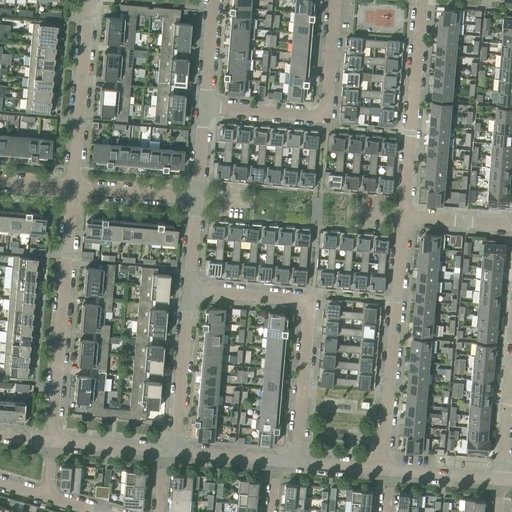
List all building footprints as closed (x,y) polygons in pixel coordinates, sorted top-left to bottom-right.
[(231,6),(231,7),(251,8),(252,0),(233,0),(233,6),(231,6)] [(296,0),(295,12),(316,14),(316,13),(314,13),(315,3),(312,3),(311,0),(296,0)] [(146,15),(147,6),(120,4),(119,13),(123,13),(123,18),(136,19),(136,14),(146,15)] [(180,9),(153,7),(152,16),(163,17),(162,22),(175,23),(176,18),(180,18),(180,9)] [(250,19),(251,8),(231,7),(230,12),(232,13),(232,17),(250,19)] [(464,10),(444,9),(444,14),(441,14),(440,22),(458,24),(463,24),(464,10)] [(47,10),(47,12),(47,18),(60,19),(61,11),(47,10)] [(315,20),(316,14),(295,12),(294,22),(313,24),(314,19),(315,20)] [(135,32),(136,19),(123,18),(108,17),(108,16),(107,16),(106,29),(135,32)] [(502,32),(504,32),(504,31),(511,31),(511,16),(510,16),(508,16),(507,16),(506,16),(505,19),(503,19),(502,32)] [(255,19),(250,19),(232,17),(231,27),(250,29),(254,29),(255,19)] [(32,23),(31,34),(56,36),(56,37),(59,37),(60,30),(57,30),(57,25),(46,24),(46,21),(40,20),(39,24),(32,23)] [(190,24),(175,23),(162,22),(161,34),(190,37),(191,23),(190,23),(190,24)] [(313,34),(313,24),(294,22),(294,32),(313,34)] [(457,34),(458,24),(440,22),(439,33),(457,34)] [(249,39),(250,29),(231,27),(230,37),(249,39)] [(133,50),(135,32),(106,29),(105,43),(106,43),(106,42),(121,43),(120,49),(133,50)] [(511,31),(504,31),(504,32),(503,43),(511,44),(511,31)] [(312,44),(313,34),(294,32),(293,43),(312,44)] [(456,45),(457,34),(439,33),(438,44),(456,45)] [(56,41),(56,37),(56,36),(31,34),(31,45),(55,47),(58,48),(59,41),(56,41)] [(188,50),(190,37),(161,34),(160,52),(173,53),(173,48),(188,49),(188,50)] [(248,49),(249,39),(230,37),(229,47),(248,49)] [(364,47),(374,48),(375,40),(347,38),(346,38),(346,45),(348,45),(348,53),(345,52),(345,55),(374,57),(363,56),(364,47)] [(403,43),(375,40),(374,48),(385,49),(384,58),(374,57),(403,60),(403,57),(400,57),(401,49),(403,50),(404,43),(403,43)] [(311,54),(312,44),(293,43),(292,53),(311,54)] [(511,44),(503,43),(502,55),(511,56),(511,44)] [(455,56),(456,45),(438,44),(437,54),(455,56)] [(55,52),(55,47),(31,45),(30,56),(54,58),(57,58),(58,52),(55,52)] [(252,49),(248,49),(229,47),(228,58),(247,59),(251,60),(252,49)] [(132,68),(133,50),(120,49),(120,54),(105,53),(105,52),(104,52),(103,65),(132,68)] [(134,63),(146,63),(146,49),(133,49),(134,63)] [(172,59),(173,53),(160,52),(158,70),(187,72),(188,59),(187,59),(187,60),(172,59)] [(310,65),(311,54),(292,53),(291,63),(310,65)] [(454,67),(455,56),(437,54),(436,65),(454,67)] [(363,63),(373,64),(374,57),(345,55),(344,62),(347,62),(346,69),(344,69),(343,72),(372,74),(362,73),(363,63)] [(511,56),(502,55),(501,67),(511,68),(511,56)] [(54,63),(54,58),(30,56),(29,66),(53,68),(53,69),(56,69),(57,63),(54,63)] [(402,67),(403,60),(374,57),(373,64),(384,65),(383,75),(372,74),(401,77),(401,74),(399,74),(399,66),(402,67)] [(246,69),(247,59),(228,58),(227,68),(246,69)] [(309,75),(310,65),(291,63),(290,73),(309,75)] [(130,86),(132,68),(103,65),(102,79),(103,79),(103,78),(118,79),(117,85),(130,86)] [(453,77),(454,67),(436,65),(435,76),(453,77)] [(53,73),(53,69),(53,68),(29,66),(28,77),(52,79),(52,80),(55,80),(56,74),(53,73)] [(511,68),(501,67),(500,79),(511,80),(511,68)] [(245,80),(246,69),(227,68),(227,72),(225,72),(225,78),(245,80)] [(185,86),(187,72),(158,70),(157,88),(169,89),(170,83),(185,85),(185,86)] [(372,81),(372,74),(343,72),(343,78),(345,78),(345,86),(342,86),(342,88),(371,91),(360,90),(361,80),(372,81)] [(309,79),(309,75),(290,73),(289,83),(310,85),(310,79),(309,79)] [(401,83),(401,77),(372,74),(372,81),(382,82),(381,91),(371,91),(400,93),(400,91),(397,91),(398,83),(401,83)] [(452,88),(453,77),(435,76),(434,87),(452,88)] [(52,84),(52,80),(52,79),(28,77),(27,88),(52,90),(51,90),(55,91),(55,84),(52,84)] [(249,80),(245,80),(225,78),(226,78),(225,89),(229,89),(229,93),(244,94),(245,88),(249,88),(249,80)] [(511,80),(500,79),(499,91),(511,92),(511,80)] [(310,86),(310,85),(289,83),(288,98),(303,99),(304,95),(307,96),(308,85),(310,86)] [(129,104),(130,86),(117,85),(117,90),(102,89),(102,88),(101,88),(100,101),(129,104)] [(451,100),(452,88),(434,87),(433,98),(451,100)] [(51,95),(51,90),(52,90),(27,88),(26,99),(51,101),(54,101),(54,95),(51,95)] [(169,95),(169,89),(157,88),(155,106),(183,108),(185,95),(184,95),(184,96),(169,95)] [(370,98),(371,91),(342,88),(341,95),(344,95),(343,103),(341,103),(341,105),(369,108),(369,107),(359,106),(360,97),(370,98)] [(511,104),(511,92),(499,91),(493,90),(492,103),(511,104)] [(399,100),(400,93),(371,91),(370,98),(381,99),(380,108),(369,107),(369,108),(398,110),(399,108),(396,107),(397,100),(399,100)] [(50,106),(51,101),(26,99),(25,110),(32,110),(32,114),(38,114),(39,111),(53,112),(53,106),(50,106)] [(127,121),(129,104),(100,101),(99,114),(100,114),(115,115),(114,120),(110,120),(110,121),(128,122),(128,121),(127,121)] [(433,103),(432,114),(450,116),(451,104),(433,103)] [(369,115),(369,108),(341,105),(340,112),(343,112),(342,123),(357,124),(358,114),(369,115)] [(182,121),(183,108),(155,106),(154,124),(153,123),(153,124),(170,126),(170,125),(166,125),(167,119),(182,121)] [(511,108),(497,107),(496,119),(496,120),(511,120),(511,108)] [(398,117),(398,110),(369,108),(369,115),(379,115),(378,126),(394,127),(395,116),(398,117)] [(449,126),(450,116),(432,114),(431,125),(449,126)] [(511,120),(496,120),(496,119),(494,119),(493,131),(511,132),(511,120)] [(231,153),(234,124),(227,123),(227,126),(216,125),(215,141),(225,142),(224,152),(231,153)] [(248,154),(250,125),(244,125),(244,127),(236,127),(236,124),(234,124),(231,153),(232,153),(232,142),(242,143),(241,154),(248,154)] [(265,156),(267,127),(261,126),(261,129),(253,128),(253,126),(250,125),(248,154),(249,144),(259,145),(258,155),(265,156)] [(448,137),(449,126),(431,125),(430,136),(448,137)] [(281,157),(284,128),(277,128),(277,130),(269,130),(269,128),(270,127),(267,127),(265,156),(266,145),(275,146),(274,156),(281,157)] [(298,158),(301,130),(294,129),(294,132),(286,131),(286,128),(284,128),(281,157),(282,157),(283,147),(292,147),(291,158),(298,158)] [(303,130),(301,130),(298,158),(298,159),(299,148),(309,149),(308,159),(315,160),(318,132),(318,131),(311,130),(311,133),(303,132),(303,130)] [(511,132),(493,131),(492,143),(511,145),(511,132)] [(343,162),(345,134),(339,133),(339,136),(328,135),(327,151),(337,151),(336,162),(343,162)] [(360,164),(362,135),(356,134),(356,137),(348,136),(348,134),(345,134),(343,162),(344,152),(354,153),(353,163),(360,164)] [(376,165),(379,136),(372,136),(372,138),(364,138),(365,135),(362,135),(360,164),(361,153),(370,154),(369,165),(376,165)] [(15,156),(17,137),(6,136),(5,155),(15,156)] [(381,137),(379,136),(376,165),(377,165),(378,155),(387,156),(386,166),(393,167),(396,138),(389,137),(389,140),(381,139),(381,137)] [(447,148),(448,137),(430,136),(429,146),(447,148)] [(25,156),(27,138),(17,137),(15,156),(25,156)] [(35,159),(37,138),(27,138),(25,156),(30,157),(29,158),(35,159)] [(52,140),(37,138),(35,159),(36,159),(36,157),(46,158),(46,155),(50,155),(52,140)] [(106,165),(108,145),(93,143),(92,158),(96,159),(95,162),(106,163),(105,165),(106,165)] [(511,152),(511,145),(492,143),(491,155),(511,157),(511,152)] [(116,164),(118,145),(108,145),(106,165),(112,165),(112,164),(116,164)] [(127,165),(128,146),(118,145),(116,164),(127,165)] [(137,166),(138,147),(128,146),(127,165),(137,166)] [(446,159),(447,148),(429,146),(428,157),(446,159)] [(147,167),(148,148),(138,147),(137,166),(147,167)] [(157,168),(158,149),(148,148),(147,167),(157,168)] [(167,170),(169,150),(158,149),(157,168),(161,168),(161,170),(167,170)] [(183,151),(169,150),(167,170),(168,169),(178,169),(178,166),(182,166),(183,151)] [(229,182),(231,153),(224,152),(223,163),(213,162),(212,178),(223,179),(222,181),(229,182)] [(245,183),(248,154),(241,154),(240,164),(231,163),(232,153),(231,153),(229,182),(231,182),(231,179),(239,180),(239,183),(245,183)] [(262,185),(265,156),(258,155),(257,166),(247,165),(248,154),(245,183),(248,183),(248,181),(256,181),(256,184),(262,185)] [(511,162),(511,157),(491,155),(490,167),(511,169),(511,165),(511,162)] [(279,186),(281,157),(274,156),(274,167),(264,166),(265,156),(262,185),(265,185),(265,182),(273,183),(272,185),(279,186)] [(296,187),(298,158),(291,158),(290,168),(281,168),(282,157),(281,157),(279,186),(282,186),(282,184),(290,184),(289,187),(296,187)] [(445,170),(446,159),(428,157),(427,168),(445,170)] [(313,188),(315,160),(308,159),(307,170),(298,169),(298,159),(298,158),(296,187),(298,188),(298,185),(306,186),(306,188),(313,189),(313,188)] [(340,191),(343,162),(336,162),(335,172),(325,171),(324,187),(334,188),(334,191),(340,191)] [(357,193),(360,164),(353,163),(352,174),(342,173),(343,162),(340,191),(343,192),(343,191),(343,189),(351,190),(351,192),(357,193)] [(374,194),(376,165),(369,165),(369,175),(359,174),(360,164),(357,193),(360,193),(360,190),(368,191),(367,194),(374,194)] [(391,195),(393,167),(386,166),(385,177),(376,176),(377,165),(376,165),(374,194),(376,194),(377,192),(384,192),(384,195),(391,196),(391,195)] [(511,176),(511,169),(490,167),(489,179),(509,181),(510,176),(511,176)] [(445,180),(445,170),(427,168),(427,179),(445,180)] [(444,191),(445,180),(427,179),(426,190),(444,191)] [(509,186),(509,181),(489,179),(488,191),(489,192),(489,191),(510,193),(510,186),(509,186)] [(442,205),(444,191),(426,190),(425,198),(428,198),(428,204),(442,205)] [(459,201),(459,192),(446,191),(446,201),(459,201)] [(511,193),(510,193),(489,191),(489,192),(488,203),(490,204),(489,207),(491,207),(492,207),(494,208),(495,208),(497,207),(498,207),(498,204),(510,205),(511,193)] [(0,229),(9,230),(10,211),(0,210),(0,229)] [(19,231),(20,212),(10,211),(9,230),(19,231)] [(29,232),(31,211),(25,211),(25,212),(20,212),(19,231),(29,232)] [(31,211),(29,232),(29,237),(37,238),(37,233),(44,233),(45,218),(41,218),(41,214),(31,213),(31,211)] [(100,238),(102,217),(101,217),(101,219),(91,218),(90,222),(86,221),(85,237),(100,238)] [(107,218),(102,217),(100,238),(99,244),(109,245),(110,239),(112,220),(107,220),(107,218)] [(120,240),(122,221),(112,220),(110,239),(120,240)] [(130,240),(132,222),(122,221),(120,240),(130,240)] [(223,250),(225,222),(219,221),(219,224),(208,223),(207,239),(217,239),(216,250),(223,250)] [(140,241),(142,223),(132,222),(130,240),(140,241)] [(161,243),(162,223),(157,222),(157,224),(152,223),(151,242),(161,243)] [(240,252),(242,223),(235,222),(235,225),(228,224),(228,222),(225,222),(223,250),(224,240),(234,241),(233,251),(240,252)] [(151,242),(152,223),(142,223),(140,241),(151,242)] [(163,223),(162,223),(161,243),(175,244),(177,229),(173,229),(173,225),(163,224),(163,223)] [(256,253),(259,224),(252,224),(252,226),(244,226),(245,223),(242,223),(240,252),(241,241),(250,242),(249,253),(256,253)] [(273,255),(276,226),(269,225),(269,228),(261,227),(261,225),(259,224),(256,253),(257,253),(258,243),(267,244),(266,254),(273,255)] [(290,256),(292,227),(286,227),(286,229),(278,229),(278,226),(276,226),(273,255),(274,244),(284,245),(283,256),(290,256)] [(295,228),(292,227),(290,256),(291,246),(300,246),(300,257),(307,258),(309,229),(310,229),(302,228),(302,231),(294,230),(295,228)] [(335,260),(337,231),(330,231),(330,233),(320,232),(318,248),(329,249),(328,259),(335,260)] [(351,261),(354,233),(347,232),(347,235),(339,234),(340,231),(337,231),(335,260),(336,250),(345,250),(344,261),(351,261)] [(368,263),(371,234),(364,233),(364,236),(356,235),(356,233),(354,233),(351,261),(352,261),(353,251),(362,252),(361,262),(368,263)] [(373,234),(371,234),(368,263),(369,252),(379,253),(378,264),(385,264),(388,236),(388,235),(381,235),(381,237),(373,237),(373,234)] [(439,235),(425,234),(424,240),(421,240),(421,248),(439,249),(444,249),(445,234),(439,234),(439,235)] [(484,243),(483,255),(504,257),(506,258),(507,245),(495,244),(495,241),(494,241),(492,240),(491,240),(489,240),(487,240),(486,240),(486,243),(484,243)] [(438,260),(439,249),(421,248),(420,258),(438,260)] [(220,279),(223,250),(216,250),(215,260),(205,259),(204,275),(214,276),(214,279),(220,279)] [(237,281),(240,252),(233,251),(232,262),(222,261),(223,250),(220,279),(223,280),(223,277),(231,278),(231,280),(237,281)] [(254,282),(256,253),(249,253),(248,263),(239,262),(240,252),(237,281),(240,281),(240,278),(248,279),(247,282),(254,282)] [(271,284),(273,255),(266,254),(265,265),(256,264),(257,253),(256,253),(254,282),(257,283),(257,280),(265,281),(264,283),(271,284)] [(287,285),(290,256),(283,256),(282,266),(273,265),(273,255),(271,284),(273,284),(273,281),(281,282),(281,285),(287,285)] [(504,264),(504,257),(483,255),(482,255),(481,267),(502,269),(502,264),(504,264)] [(13,256),(12,267),(36,269),(39,270),(40,263),(37,263),(37,258),(40,259),(40,258),(13,256)] [(305,286),(307,258),(300,257),(299,267),(289,267),(290,256),(287,285),(290,285),(290,283),(298,283),(298,286),(305,287),(305,286)] [(437,271),(438,260),(420,258),(419,269),(437,271)] [(332,289),(335,260),(328,259),(327,270),(317,269),(315,285),(326,286),(326,288),(332,289)] [(349,290),(351,261),(344,261),(343,271),(334,270),(335,260),(332,289),(335,289),(335,288),(335,287),(343,287),(342,290),(349,290)] [(366,292),(368,263),(361,262),(360,273),(351,272),(352,261),(351,261),(349,290),(351,291),(352,288),(359,289),(359,291),(366,292)] [(86,267),(85,280),(113,283),(115,265),(116,264),(98,263),(98,264),(102,264),(102,269),(87,268),(87,267),(86,267)] [(383,293),(385,264),(378,264),(377,274),(368,273),(368,263),(366,292),(368,292),(368,289),(376,290),(376,293),(383,293)] [(36,274),(36,269),(12,267),(11,278),(35,280),(38,280),(39,274),(36,274)] [(141,267),(140,285),(168,287),(169,274),(169,275),(154,274),(154,268),(158,269),(158,268),(141,267)] [(501,274),(502,269),(481,267),(480,279),(502,281),(503,274),(501,274)] [(436,281),(437,271),(419,269),(418,280),(436,281)] [(35,284),(35,280),(11,278),(10,288),(34,290),(34,291),(37,291),(38,285),(35,284)] [(502,288),(502,281),(480,279),(479,291),(500,293),(500,288),(502,288)] [(112,301),(113,283),(85,280),(84,293),(84,294),(85,293),(99,294),(99,300),(112,301)] [(435,292),(436,281),(418,280),(417,291),(435,292)] [(167,301),(168,287),(140,285),(138,303),(151,304),(152,298),(167,300),(166,301),(167,301)] [(34,295),(34,291),(34,290),(10,288),(9,299),(33,301),(33,302),(37,302),(37,295),(34,295)] [(434,303),(435,292),(417,291),(416,301),(434,303)] [(499,298),(500,293),(479,291),(478,303),(500,305),(501,298),(499,298)] [(33,306),(33,302),(33,301),(9,299),(8,310),(33,312),(36,313),(36,306),(33,306)] [(351,318),(352,312),(342,311),(342,300),(327,299),(326,310),(323,309),(322,316),(351,318)] [(111,312),(112,301),(99,300),(98,305),(84,304),(84,303),(83,303),(82,316),(106,318),(107,312),(111,312)] [(433,314),(434,303),(416,301),(415,312),(433,314)] [(362,312),(352,312),(351,318),(380,321),(381,314),(378,314),(379,304),(363,302),(362,312)] [(151,309),(151,304),(138,303),(137,321),(165,323),(166,310),(166,311),(151,309)] [(500,312),(500,305),(478,303),(477,315),(498,317),(498,312),(500,312)] [(204,322),(224,324),(226,309),(210,308),(210,312),(206,311),(206,322),(204,322)] [(32,317),(33,312),(8,310),(7,321),(32,323),(35,323),(35,317),(32,317)] [(432,324),(433,314),(415,312),(414,323),(432,324)] [(285,314),(270,313),(269,319),(264,318),(263,327),(268,328),(289,329),(287,329),(288,318),(285,318),(285,314)] [(497,322),(498,317),(477,315),(476,327),(479,327),(498,329),(499,322),(497,322)] [(106,325),(106,318),(82,316),(81,329),(96,330),(96,335),(109,336),(110,325),(106,325)] [(350,335),(351,328),(340,327),(341,318),(351,319),(351,318),(322,316),(322,319),(325,319),(324,327),(322,326),(321,333),(350,335)] [(380,323),(380,321),(351,318),(351,319),(362,320),(361,329),(351,328),(350,335),(379,338),(379,331),(377,331),(378,323),(380,323)] [(31,327),(32,323),(7,321),(6,331),(31,333),(31,334),(34,334),(34,328),(31,327)] [(164,336),(165,323),(137,321),(135,339),(148,340),(149,334),(163,336),(164,336)] [(224,334),(224,324),(204,322),(203,328),(205,328),(205,332),(224,334)] [(438,325),(432,324),(414,323),(413,334),(437,336),(438,325)] [(497,341),(498,329),(479,327),(478,339),(497,341)] [(288,335),(289,329),(268,328),(268,338),(286,339),(287,335),(288,335)] [(30,338),(31,334),(31,333),(6,331),(5,342),(30,344),(30,345),(33,345),(33,339),(30,338)] [(223,344),(224,334),(205,332),(204,342),(223,344)] [(339,335),(350,336),(350,335),(321,333),(321,335),(323,335),(323,343),(320,343),(320,349),(349,352),(349,345),(339,344),(339,335)] [(107,354),(109,336),(96,335),(95,341),(81,340),(81,339),(80,339),(79,352),(107,354)] [(379,340),(379,338),(350,335),(350,336),(360,336),(360,346),(349,345),(349,352),(377,354),(378,348),(375,348),(376,340),(379,340)] [(286,349),(286,339),(268,338),(267,348),(286,349)] [(148,345),(148,340),(135,339),(134,357),(162,359),(163,346),(162,347),(148,345)] [(412,350),(430,352),(436,352),(437,341),(413,339),(412,350)] [(29,349),(30,345),(30,344),(5,342),(4,353),(29,355),(32,356),(32,349),(29,349)] [(222,354),(223,344),(204,342),(203,353),(222,354)] [(477,343),(476,355),(476,356),(496,357),(497,345),(477,343)] [(285,360),(286,349),(267,348),(266,358),(285,360)] [(338,351),(349,352),(320,349),(319,352),(322,352),(321,360),(319,360),(318,366),(347,369),(348,364),(337,363),(338,351)] [(429,363),(430,352),(412,350),(411,361),(429,363)] [(106,372),(107,354),(79,352),(78,365),(78,364),(93,366),(93,371),(106,372)] [(377,357),(377,354),(349,352),(359,353),(358,365),(348,364),(347,369),(376,371),(377,365),(374,364),(375,357),(377,357)] [(29,360),(29,355),(4,353),(3,364),(28,366),(31,366),(32,360),(29,360)] [(221,364),(222,354),(203,353),(202,363),(221,364)] [(495,364),(496,357),(476,356),(476,355),(474,355),(473,367),(493,369),(494,364),(495,364)] [(161,372),(162,359),(134,357),(132,375),(145,376),(146,370),(160,371),(160,372),(161,372)] [(284,370),(285,360),(266,358),(265,368),(284,370)] [(428,373),(429,363),(411,361),(410,372),(428,373)] [(220,375),(221,364),(202,363),(201,373),(220,375)] [(28,371),(28,366),(3,364),(2,375),(9,375),(9,380),(16,380),(16,376),(30,377),(31,371),(28,371)] [(337,368),(347,369),(318,366),(318,369),(321,369),(320,377),(317,376),(317,384),(317,383),(346,386),(346,378),(336,378),(337,368)] [(493,374),(493,369),(473,367),(472,379),(494,381),(494,374),(493,374)] [(283,380),(284,370),(265,368),(264,378),(283,380)] [(376,374),(376,371),(347,369),(358,370),(357,379),(346,378),(346,386),(374,388),(375,388),(375,381),(373,381),(373,373),(376,374)] [(104,390),(106,372),(93,371),(92,377),(77,376),(78,375),(77,375),(76,388),(104,390)] [(427,384),(428,373),(410,372),(409,383),(427,384)] [(219,385),(220,375),(201,373),(200,383),(219,385)] [(145,381),(145,376),(132,375),(131,393),(159,395),(160,382),(159,382),(159,383),(145,381)] [(282,390),(283,380),(264,378),(263,389),(282,390)] [(493,388),(494,381),(472,379),(471,391),(491,393),(492,388),(493,388)] [(15,383),(15,391),(28,392),(29,385),(15,383)] [(218,395),(219,385),(200,383),(199,393),(218,395)] [(426,395),(427,384),(409,383),(408,393),(426,395)] [(103,408),(104,390),(76,388),(75,401),(75,400),(90,402),(90,407),(103,408)] [(281,400),(282,390),(263,389),(262,399),(281,400)] [(491,398),(491,393),(471,391),(470,403),(492,405),(492,398),(491,398)] [(158,408),(159,395),(131,393),(129,410),(142,411),(142,406),(157,407),(157,408),(158,408)] [(217,405),(218,395),(199,393),(199,404),(217,405)] [(425,406),(426,395),(408,393),(407,404),(425,406)] [(280,410),(281,400),(262,399),(261,409),(280,410)] [(12,420),(14,401),(3,400),(1,419),(12,420)] [(25,402),(14,401),(12,420),(23,421),(23,420),(26,421),(27,414),(24,413),(25,402)] [(491,412),(492,405),(470,403),(469,415),(489,417),(490,412),(491,412)] [(217,416),(217,405),(199,404),(198,414),(217,416)] [(424,416),(425,406),(407,404),(406,415),(424,416)] [(113,409),(103,408),(90,407),(86,406),(85,415),(112,417),(113,409)] [(146,412),(142,411),(129,410),(119,409),(118,418),(145,420),(146,412)] [(279,421),(280,410),(261,409),(261,419),(279,421)] [(216,426),(217,416),(198,414),(197,418),(196,418),(195,424),(216,426)] [(423,427),(424,416),(406,415),(405,426),(423,427)] [(489,422),(489,417),(469,415),(468,427),(490,429),(490,422),(489,422)] [(279,425),(279,421),(261,419),(256,419),(256,429),(260,429),(280,431),(281,426),(279,425)] [(214,440),(216,426),(195,424),(197,425),(196,435),(200,435),(199,439),(214,440)] [(423,438),(423,427),(405,426),(405,436),(423,438)] [(489,436),(490,429),(468,427),(467,440),(468,440),(468,439),(487,441),(488,436),(489,436)] [(280,432),(280,431),(260,429),(258,444),(274,446),(274,441),(278,442),(278,432),(280,432)] [(421,452),(423,438),(405,436),(404,444),(407,445),(407,450),(421,452)] [(490,441),(487,441),(468,439),(468,440),(467,452),(469,452),(468,455),(470,455),(471,455),(473,456),(474,456),(476,456),(477,455),(477,452),(489,454),(490,441)] [(62,465),(61,477),(81,479),(82,466),(62,465)] [(127,470),(126,482),(146,484),(147,472),(127,470)] [(200,476),(174,474),(173,486),(193,488),(199,489),(200,476)] [(80,494),(81,479),(61,477),(60,488),(80,494)] [(240,480),(239,492),(259,494),(260,481),(240,480)] [(145,496),(146,484),(126,482),(125,494),(145,496)] [(286,484),(285,495),(305,497),(306,485),(286,484)] [(102,498),(103,486),(96,486),(95,497),(102,498)] [(192,500),(193,488),(173,486),(172,498),(192,500)] [(353,489),(352,501),(371,503),(372,491),(353,489)] [(258,506),(259,494),(239,492),(238,504),(258,506)] [(399,493),(398,505),(418,507),(419,495),(399,493)] [(142,511),(143,511),(145,496),(125,494),(124,506),(142,511)] [(8,511),(9,509),(0,506),(0,496),(0,495),(0,511),(8,511)] [(305,509),(305,497),(285,495),(285,507),(305,509)] [(190,511),(192,500),(172,498),(170,510),(190,511)] [(19,511),(16,511),(19,501),(12,499),(9,509),(8,511),(19,511)] [(465,499),(464,511),(479,511),(484,511),(485,501),(465,499)] [(370,511),(371,503),(352,501),(350,511),(370,511)]
